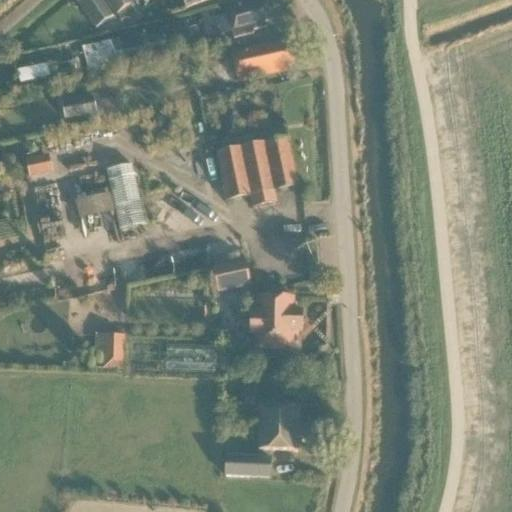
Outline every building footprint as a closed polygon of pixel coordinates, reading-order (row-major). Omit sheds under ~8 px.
[(113,19),(100,0),(83,0),(77,4),(95,31),(113,19)] [(129,0),(104,0),(116,17),(117,16),(124,26),(137,17),(130,7),(133,5),(129,0)] [(181,0),(186,10),(213,0),(181,0)] [(257,0),(256,0),(255,0),(225,9),(233,38),(241,36),(241,39),(254,36),(253,33),(265,29),(264,23),(271,21),(266,3),(259,5),(257,0)] [(205,54),(199,29),(184,32),(185,38),(165,43),(168,56),(188,52),(189,57),(205,54)] [(109,69),(163,56),(159,37),(145,40),(144,36),(119,42),(119,41),(83,49),(89,79),(110,74),(109,69)] [(281,47),(281,43),(230,54),(237,84),(288,74),(287,68),(295,66),(291,45),(281,47)] [(18,69),(21,83),(51,78),(49,64),(18,69)] [(61,104),(64,121),(96,115),(93,98),(61,104)] [(276,205),(274,193),(275,193),(297,188),(287,140),(216,155),(225,203),(249,198),(250,198),(253,210),(276,205)] [(48,156),(26,161),(29,179),(52,174),(48,156)] [(132,166),(107,172),(120,232),(145,226),(132,166)] [(77,215),(112,213),(111,196),(76,198),(77,215)] [(244,262),(229,265),(227,257),(214,260),(215,268),(212,269),(217,295),(250,288),(244,262)] [(294,300),(256,299),(256,316),(251,316),(250,334),(255,335),(254,351),(296,352),(297,334),(301,334),(302,312),(293,312),(294,300)] [(126,345),(108,344),(108,368),(126,368),(126,345)] [(214,348),(166,347),(165,372),(213,373),(214,348)] [(244,408),(254,408),(254,394),(244,394),(244,408)] [(259,429),(299,431),(299,408),(260,407),(259,429)] [(298,453),(299,431),(259,429),(259,452),(298,453)] [(271,459),(225,457),(224,479),(270,481),(271,459)]
